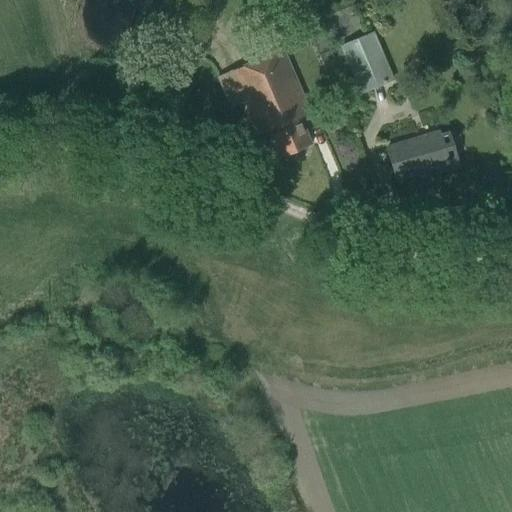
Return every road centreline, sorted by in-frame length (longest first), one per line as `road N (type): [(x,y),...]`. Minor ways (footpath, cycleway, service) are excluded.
road 1 (track): [(511,255),(383,243),(192,174)]
road 2 (track): [(0,153),(88,150),(192,174)]
